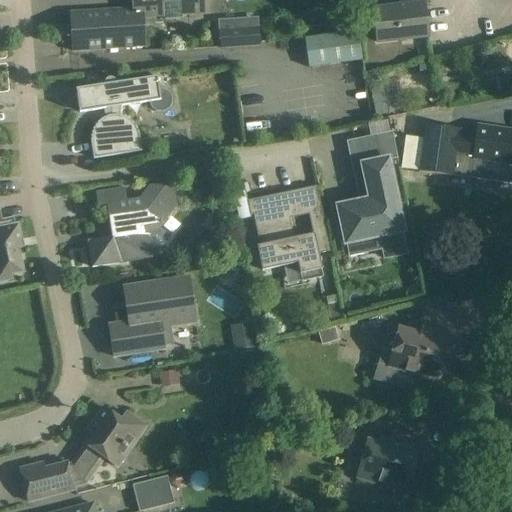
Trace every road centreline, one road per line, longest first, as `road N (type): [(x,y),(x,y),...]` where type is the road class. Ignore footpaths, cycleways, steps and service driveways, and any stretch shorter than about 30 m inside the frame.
road 1 (residential): [(0,433),(45,420),(65,396),(74,364),(33,185)]
road 2 (unclassified): [(33,185),(302,149)]
road 3 (residential): [(33,185),(19,0)]
